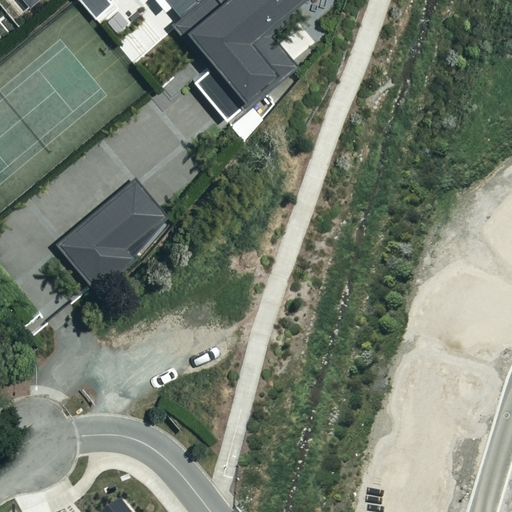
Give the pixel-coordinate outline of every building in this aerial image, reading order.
[(108,0),(72,0),(90,20),(110,2),(108,0)] [(114,36),(142,14),(131,0),(120,0),(99,17),(114,36)] [(152,0),(208,63),(188,80),(224,121),(291,62),(267,35),(295,10),(287,1),(287,0),(152,0)] [(166,218),(131,177),(53,243),(88,284),(166,218)] [(133,511),(125,502),(111,511),(133,511)]
